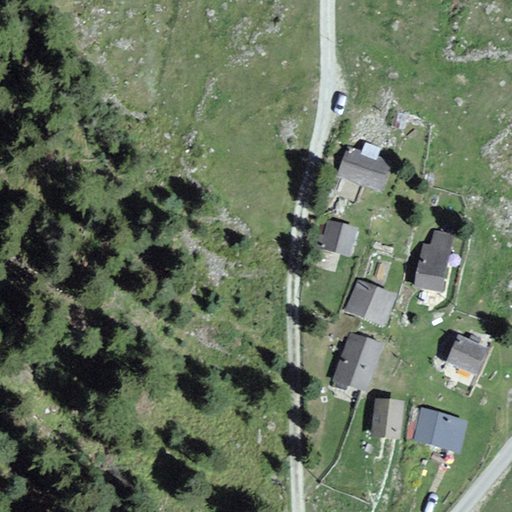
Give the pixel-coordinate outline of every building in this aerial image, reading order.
[(386,167),(340,148),(326,181),(372,200),(386,167)] [(343,265),(351,232),(320,225),(312,258),(343,265)] [(445,241),(415,234),(401,287),(431,295),(445,241)] [(385,298),(349,283),(337,313),(374,327),(385,298)] [(374,349),(338,335),(320,379),(356,394),(374,349)] [(482,351),(445,335),(431,369),(468,384),(482,351)] [(391,443),(397,407),(367,403),(361,438),(391,443)] [(458,424),(414,411),(403,450),(447,462),(458,424)]
